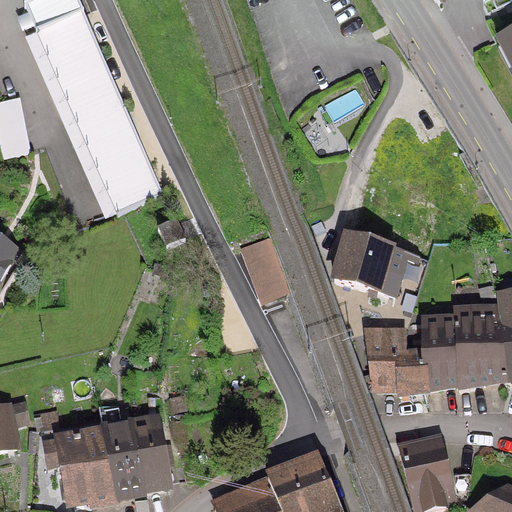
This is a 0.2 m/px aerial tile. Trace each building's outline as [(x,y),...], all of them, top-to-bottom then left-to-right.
[(80,0),(24,0),(39,31),(116,211),(163,191),(80,0)] [(511,25),(495,34),(511,67),(511,25)] [(117,214),(116,211),(39,31),(27,36),(105,219),(117,214)] [(21,98),(0,102),(0,139),(4,159),(31,153),(21,98)] [(178,218),(158,226),(167,245),(186,237),(178,218)] [(396,243),(344,228),(330,277),(398,297),(408,263),(418,266),(421,256),(395,248),(396,243)] [(0,283),(20,248),(0,234),(0,283)] [(288,296),(270,239),(244,248),(262,305),(288,296)] [(511,289),(497,290),(498,304),(509,383),(511,382),(511,289)] [(455,314),(421,315),(421,347),(422,364),(428,363),(430,393),(458,387),(458,390),(509,383),(498,304),(454,305),(455,314)] [(407,328),(364,327),(373,394),(398,393),(397,348),(406,348),(407,328)] [(406,348),(397,348),(398,393),(398,397),(430,393),(428,363),(422,364),(421,347),(406,348)] [(13,403),(18,427),(31,425),(26,400),(13,403)] [(0,405),(0,453),(22,449),(18,427),(13,403),(0,405)] [(42,413),(44,431),(60,428),(57,411),(42,413)] [(133,418),(147,493),(174,489),(160,413),(133,418)] [(117,501),(148,496),(147,493),(133,418),(102,423),(117,501)] [(117,501),(102,423),(53,432),(54,438),(43,440),(48,469),(59,467),(67,508),(90,504),(91,509),(117,504),(117,501)] [(422,511),(458,504),(441,433),(398,443),(413,511),(422,511)] [(343,511),(317,448),(265,471),(267,476),(212,499),(218,511),(343,511)] [(511,511),(511,485),(508,484),(466,511),(511,511)]
